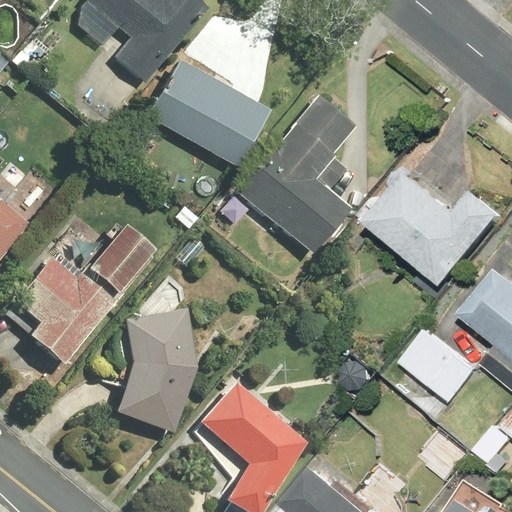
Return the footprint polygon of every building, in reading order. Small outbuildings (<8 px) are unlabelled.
[(83,0),(128,38),(112,55),(147,85),(211,10),(199,0),(83,0)] [(179,57),(145,118),(237,168),(271,107),(179,57)] [(322,95),(238,196),(310,256),(350,208),(328,190),(346,168),(331,156),(357,125),(322,95)] [(0,256),(59,188),(34,166),(14,189),(0,176),(0,256)] [(423,170),(379,220),(454,284),(511,216),(511,210),(487,189),(469,209),(423,170)] [(29,333),(64,362),(158,250),(124,221),(77,276),(49,253),(11,298),(39,322),(29,333)] [(511,274),(506,270),(468,313),(511,350),(511,274)] [(123,319),(131,362),(114,409),(172,430),(196,367),(184,307),(123,319)] [(425,323),(399,359),(454,399),(481,363),(425,323)] [(355,360),(352,360),(349,361),(347,362),(345,363),(343,365),(341,367),(340,370),(339,372),(339,375),(339,378),(340,380),(341,383),(342,385),(344,387),(346,389),(349,390),(351,390),(354,391),(357,391),(359,390),(362,389),(364,388),(366,386),(367,384),(369,381),(369,379),(370,376),(370,373),(369,371),(368,368),(366,366),(365,364),(363,362),(360,361),(358,360),(355,360)] [(249,511),(263,511),(305,442),(232,379),(197,420),(246,461),(225,498),(249,511)] [(383,511),(321,460),(288,500),(302,511),(383,511)] [(485,511),(473,511),(453,499),(445,511),(497,511),(489,507),(485,511)]
